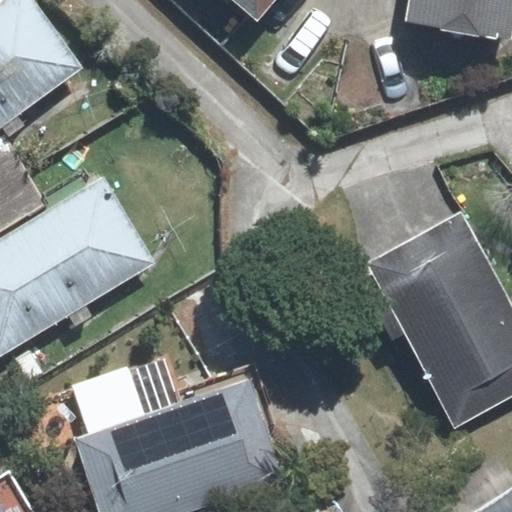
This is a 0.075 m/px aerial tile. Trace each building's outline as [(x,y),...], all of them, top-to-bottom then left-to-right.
[(29,0),(0,0),(0,127),(80,69),(29,0)] [(218,0),(247,25),(268,0),(218,0)] [(399,0),(395,26),(501,44),(508,0),(399,0)] [(7,136),(0,140),(0,233),(48,206),(7,136)] [(101,178),(0,237),(0,356),(153,266),(101,178)] [(511,324),(451,213),(352,267),(446,437),(511,400),(511,324)] [(254,373),(60,440),(84,511),(197,511),(291,480),(254,373)] [(511,511),(511,486),(473,511),(511,511)]
